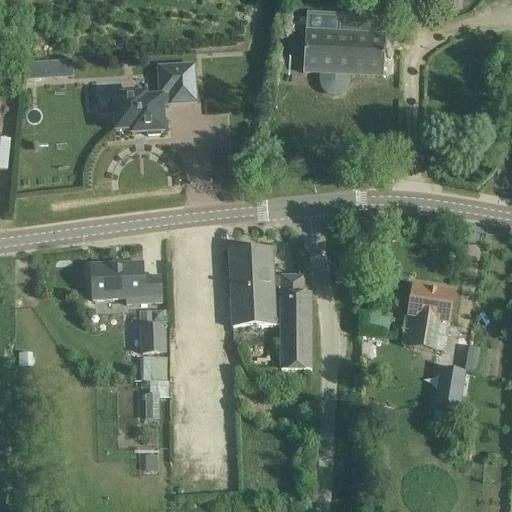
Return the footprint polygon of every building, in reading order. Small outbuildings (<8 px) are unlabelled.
[(293,20),(278,20),(278,40),(293,40),(293,20)] [(303,75),(320,76),(320,84),(321,91),(327,98),(334,99),(343,98),(349,92),(350,87),(352,78),(383,80),(386,38),(372,37),(373,23),(337,21),(337,35),(306,33),(303,75)] [(167,106),(195,104),(192,65),(155,67),(157,96),(167,95),(167,106)] [(42,79),(41,66),(26,67),(25,83),(39,82),(42,79)] [(146,97),(114,98),(114,102),(112,102),(112,115),(115,115),(116,133),(132,132),(132,136),(164,134),(162,100),(146,101),(146,97)] [(312,372),(310,295),(304,295),(303,278),(273,279),(272,252),(230,253),(233,329),(281,328),(282,373),(312,372)] [(162,305),(161,278),(144,279),(143,264),(91,267),(93,303),(127,301),(127,307),(162,305)] [(408,320),(414,321),(410,348),(436,352),(441,325),(448,326),(453,295),(413,289),(408,320)] [(140,359),(151,359),(166,359),(166,329),(140,329),(140,359)] [(486,375),(487,350),(466,349),(465,374),(486,375)] [(19,369),(33,369),(32,355),(19,355),(19,369)] [(168,361),(152,362),(152,384),(168,384),(168,361)] [(456,416),(465,377),(439,371),(431,411),(456,416)]
